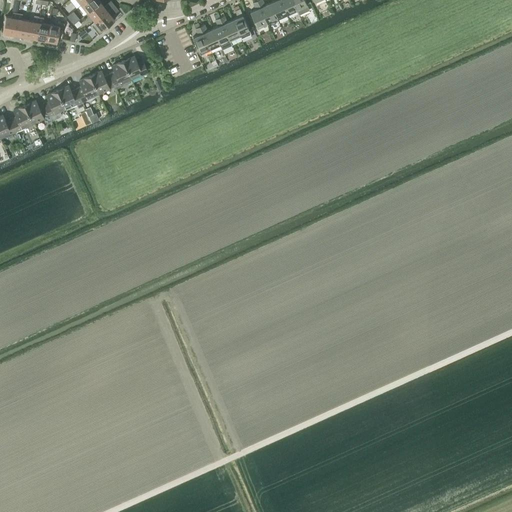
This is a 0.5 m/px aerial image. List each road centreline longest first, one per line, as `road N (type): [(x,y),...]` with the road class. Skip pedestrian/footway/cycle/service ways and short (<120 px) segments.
road 1 (track): [(511,331),(109,511)]
road 2 (residential): [(0,96),(111,49),(145,25),(219,0)]
